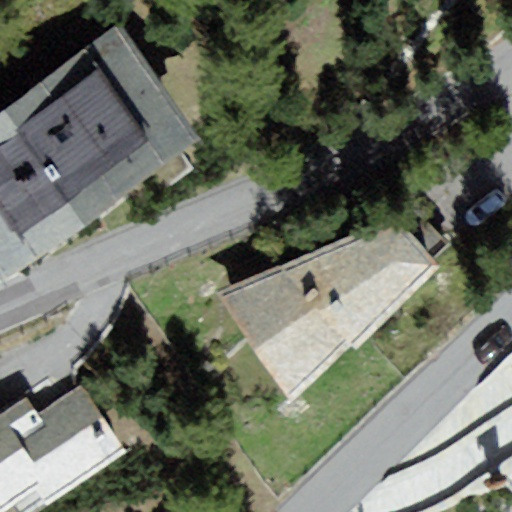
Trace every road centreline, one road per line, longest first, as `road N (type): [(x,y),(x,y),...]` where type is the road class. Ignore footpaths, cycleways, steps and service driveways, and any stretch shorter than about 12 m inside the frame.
road 1 (residential): [(511,58),(363,151),(0,311)]
road 2 (residential): [(316,511),(511,316)]
